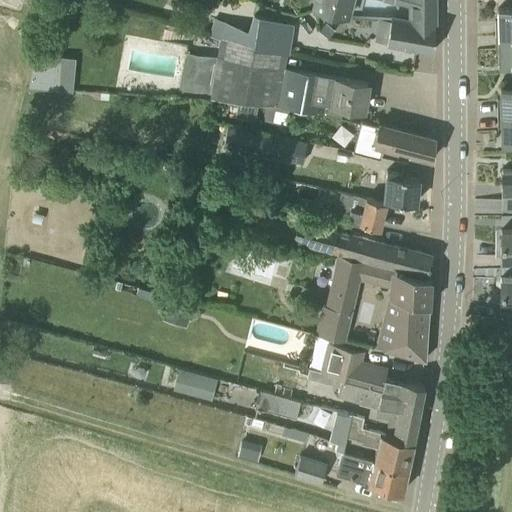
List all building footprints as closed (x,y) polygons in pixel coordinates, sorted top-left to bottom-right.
[(44,0),(42,13),(49,15),(55,16),(58,0),(44,0)] [(315,0),(314,7),(350,16),(353,0),(398,0),(406,2),(409,6),(409,17),(391,15),(391,17),(391,19),(387,40),(387,42),(433,50),(435,19),(434,0),(315,0)] [(511,7),(497,7),(498,21),(498,36),(511,35),(511,7)] [(375,39),(386,39),(388,16),(377,15),(375,39)] [(220,33),(287,51),(291,24),(252,16),(248,29),(214,18),(211,31),(220,33)] [(326,25),(320,32),(330,40),(336,33),(326,25)] [(287,51),(220,33),(216,57),(214,71),(184,65),(179,96),(250,103),(263,104),(264,104),(278,106),(284,68),(287,51)] [(511,35),(498,36),(498,49),(499,63),(511,63),(511,35)] [(34,57),(28,86),(57,88),(57,59),(34,57)] [(367,81),(284,68),(278,106),(286,107),(321,112),(341,117),(342,106),(362,109),(367,81)] [(511,86),(499,86),(500,114),(511,114),(511,86)] [(245,117),(254,119),(256,105),(242,103),(241,111),(245,117)] [(284,124),(286,107),(278,106),(264,104),(262,121),(284,124)] [(501,142),(511,142),(511,114),(500,114),(501,142)] [(433,157),(435,139),(407,132),(360,120),(352,149),(380,156),(383,145),(410,152),(433,157)] [(227,127),(224,147),(250,151),(253,132),(227,127)] [(280,137),(276,157),(302,161),(306,142),(280,137)] [(511,168),(501,168),(501,184),(501,202),(511,201),(511,168)] [(401,172),(386,170),(383,199),(416,202),(418,177),(401,176),(401,172)] [(350,194),(345,218),(378,228),(385,202),(353,194),(350,194)] [(298,224),(275,218),(252,212),(248,225),(271,231),(270,235),(293,241),(293,240),(427,274),(432,254),(298,221),(298,224)] [(511,229),(501,229),(501,243),(500,257),(511,257),(511,229)] [(339,254),(329,293),(352,298),(357,276),(392,285),(376,348),(377,348),(377,346),(424,358),(423,359),(424,359),(425,359),(430,278),(339,254)] [(511,277),(500,277),(500,305),(511,304),(511,277)] [(193,281),(188,298),(200,302),(205,285),(193,281)] [(163,294),(158,310),(164,312),(188,319),(193,303),(163,294)] [(316,333),(317,334),(342,340),(346,325),(319,318),(316,333)] [(6,322),(4,335),(17,336),(18,323),(6,322)] [(326,342),(320,370),(341,376),(381,387),(381,390),(421,398),(424,385),(384,377),(386,368),(360,361),(363,351),(326,342)] [(14,350),(0,349),(0,381),(11,382),(14,350)] [(211,399),(216,378),(177,367),(172,389),(211,399)] [(376,414),(389,416),(386,433),(412,440),(421,398),(381,390),(381,387),(341,376),(320,370),(309,368),(307,377),(339,385),(337,394),(378,405),(376,414)] [(261,389),(257,406),(296,417),(301,400),(261,389)] [(337,410),(329,439),(338,442),(336,449),(335,449),(342,451),(343,452),(346,436),(362,441),(362,444),(376,446),(373,460),(407,469),(412,440),(386,433),(362,427),(363,417),(351,413),(337,410)] [(402,492),(407,469),(373,460),(356,455),(342,451),(335,474),(402,492)] [(299,457),(294,473),(320,481),(325,465),(299,457)]
